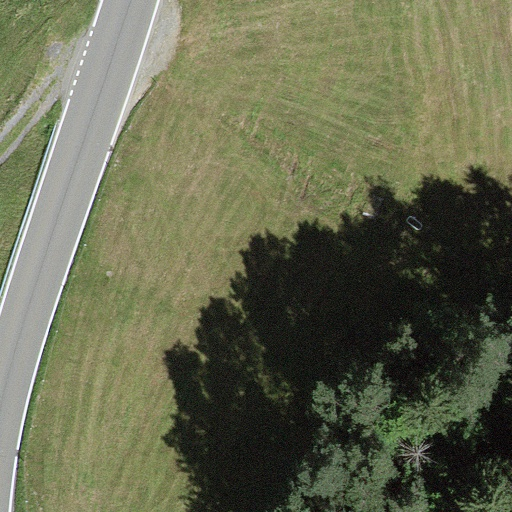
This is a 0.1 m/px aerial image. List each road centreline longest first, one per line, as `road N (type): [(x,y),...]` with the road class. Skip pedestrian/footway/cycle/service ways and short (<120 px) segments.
road 1 (tertiary): [(133,0),(0,411)]
road 2 (track): [(0,174),(124,25)]
